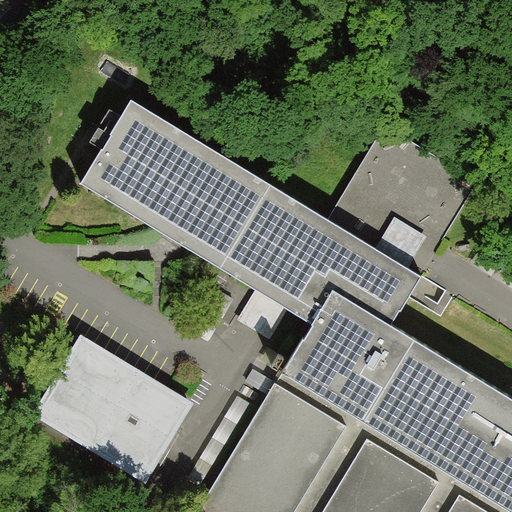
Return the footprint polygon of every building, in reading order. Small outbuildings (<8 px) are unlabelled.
[(311,325),(281,375),(508,511),(511,511),(511,400),(390,327),(419,278),(326,221),(129,103),(79,185),(311,325)] [(384,124),(326,221),(419,278),(478,181),(384,124)] [(189,404),(75,335),(30,408),(145,478),(189,404)] [(292,511),(344,426),(273,384),(195,511),(292,511)] [(420,511),(438,482),(367,440),(323,511),(420,511)] [(486,511),(459,496),(449,511),(486,511)]
